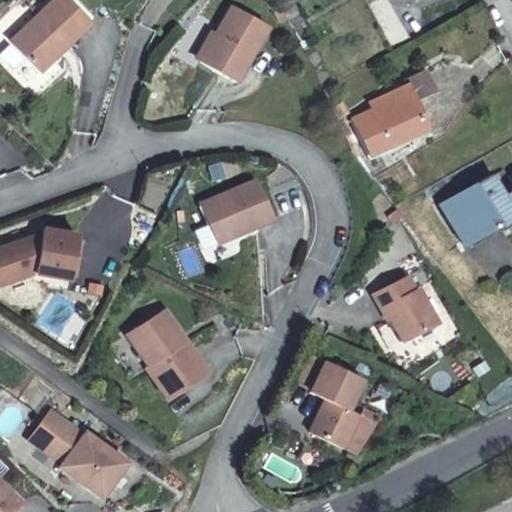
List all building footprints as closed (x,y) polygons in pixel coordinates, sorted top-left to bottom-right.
[(88,24),(65,0),(52,0),(9,42),(38,73),(52,59),(53,53),(57,49),(60,51),(88,24)] [(230,6),(199,61),(216,70),(235,81),(267,27),(230,6)] [(431,94),(421,72),(389,87),(395,101),(350,122),(367,156),(422,131),(411,104),(431,94)] [(490,175),(437,203),(459,243),(487,227),(489,229),(495,225),(497,230),(511,222),(511,189),(502,195),(490,175)] [(255,179),(199,204),(216,242),(232,235),(234,230),(241,227),(242,231),(273,217),(255,179)] [(70,280),(77,236),(42,230),(41,234),(0,249),(0,286),(23,277),(27,270),(35,267),(34,273),(70,280)] [(413,287),(405,274),(372,292),(379,307),(383,305),(401,338),(434,320),(416,286),(413,287)] [(153,325),(149,319),(128,334),(149,365),(146,367),(167,399),(208,372),(187,340),(182,343),(177,336),(182,333),(169,314),(153,325)] [(298,380),(311,387),(326,359),(312,352),(298,380)] [(326,396),(310,428),(343,446),(360,412),(348,406),(363,376),(326,358),(326,359),(311,387),(311,388),(326,396)] [(21,392),(13,408),(28,416),(36,400),(21,392)] [(363,406),(360,412),(343,446),(355,452),(378,414),(363,406)] [(98,447),(91,442),(59,417),(37,447),(61,465),(63,466),(66,464),(69,467),(65,473),(104,503),(105,504),(132,470),(102,447),(100,445),(98,447)] [(0,511),(22,511),(30,506),(0,473),(0,511)]
